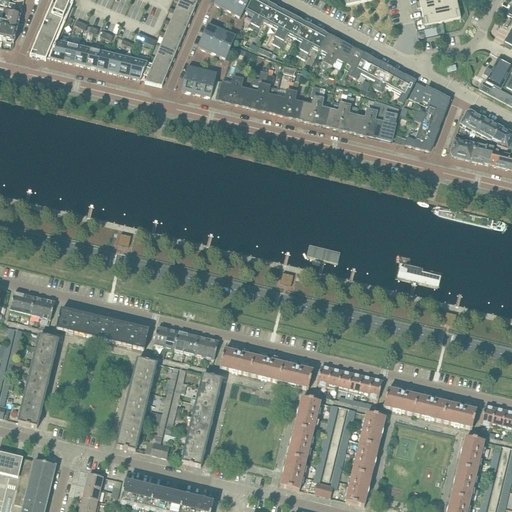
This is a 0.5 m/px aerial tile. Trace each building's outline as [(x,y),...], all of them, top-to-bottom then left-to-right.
[(53,0),(30,57),(46,61),(46,59),(50,50),(53,52),(53,51),(55,52),(56,50),(54,49),(57,42),(54,41),(71,0),(53,0)] [(175,11),(175,12),(191,19),(196,7),(180,0),(179,0),(173,0),(173,1),(179,3),(175,11)] [(222,10),(227,0),(216,0),(213,6),(222,10)] [(231,15),(237,4),(230,0),(227,0),(222,10),(231,15)] [(239,0),(237,4),(246,8),(250,0),(239,0)] [(258,0),(252,0),(246,14),(254,18),(249,28),(253,30),(267,4),(258,0)] [(418,0),(419,3),(416,3),(417,4),(418,10),(421,9),(425,27),(460,19),(455,0),(418,0)] [(240,20),(246,8),(237,4),(231,15),(240,20)] [(270,27),(279,11),(267,4),(253,30),(257,32),(262,23),(270,27)] [(1,21),(0,24),(0,27),(17,31),(21,13),(4,9),(2,14),(6,15),(5,19),(2,18),(1,21)] [(186,30),(191,19),(175,12),(175,11),(169,9),(168,13),(174,15),(170,23),(170,24),(186,30)] [(279,11),(270,27),(279,31),(274,41),(272,45),(276,47),(278,43),(280,39),(291,17),(290,17),(286,14),(284,13),(279,11)] [(278,43),(276,47),(280,49),(287,36),(289,37),(295,40),(304,24),(299,21),(297,20),(296,20),(294,19),(292,18),(291,17),(280,39),(278,43)] [(165,35),(181,42),(186,30),(170,24),(170,23),(165,21),(163,24),(169,27),(165,35)] [(304,24),(295,40),(303,44),(297,57),(301,59),(316,30),(304,24)] [(208,25),(203,37),(212,41),(217,29),(208,25)] [(0,27),(0,41),(6,43),(6,46),(10,47),(11,44),(13,44),(16,35),(17,31),(0,27)] [(217,29),(212,41),(221,45),(226,33),(217,29)] [(316,30),(301,59),(305,61),(311,49),(320,53),(328,37),(316,30)] [(423,31),(416,33),(418,39),(418,40),(425,39),(424,35),(423,31)] [(165,35),(160,32),(158,36),(164,38),(160,47),(176,54),(181,42),(165,35)] [(226,33),(221,45),(231,49),(236,37),(226,33)] [(203,37),(198,49),(207,53),(212,41),(203,37)] [(326,71),(329,65),(341,43),(328,37),(320,53),(328,58),(322,69),(326,71)] [(53,51),(53,52),(49,60),(63,63),(68,42),(59,40),(58,43),(57,42),(54,49),(56,50),(55,52),(53,51)] [(212,41),(207,53),(216,57),(221,45),(212,41)] [(68,42),(63,63),(74,66),(79,45),(68,42)] [(341,43),(329,65),(339,71),(342,65),(344,66),(353,50),(341,43)] [(74,66),(85,68),(90,48),(79,45),(74,66)] [(221,45),(216,57),(226,61),(231,49),(221,45)] [(251,45),(248,49),(256,53),(258,49),(255,47),(251,45)] [(160,47),(155,59),(171,65),(176,54),(160,47)] [(85,68),(96,71),(101,50),(90,48),(85,68)] [(259,49),(257,54),(269,59),(270,59),(270,58),(272,55),(259,49)] [(112,53),(101,50),(96,71),(107,73),(112,53)] [(243,59),(244,54),(234,50),(232,55),(243,59)] [(350,76),(354,78),(365,57),(353,50),(344,66),(353,71),(350,76)] [(107,73),(118,76),(123,56),(112,53),(107,73)] [(244,54),(243,59),(242,62),(242,64),(244,65),(253,60),(256,62),(257,59),(244,54)] [(134,58),(123,56),(118,76),(130,79),(134,58)] [(134,58),(130,79),(140,81),(142,76),(146,68),(147,64),(149,59),(135,56),(134,58)] [(361,75),(369,79),(378,63),(365,57),(354,78),(358,80),(361,75)] [(486,78),(484,82),(500,90),(511,67),(511,64),(498,57),(497,57),(490,71),(486,78)] [(166,77),(171,65),(155,59),(152,65),(147,64),(146,68),(166,77)] [(222,84),(218,102),(223,103),(222,104),(232,106),(240,72),(242,64),(242,62),(237,60),(232,80),(233,80),(232,87),(222,84)] [(374,89),(378,91),(390,70),(378,63),(369,79),(377,84),(374,89)] [(166,77),(146,68),(142,76),(147,78),(145,82),(144,84),(162,88),(166,77)] [(187,68),(184,81),(194,83),(197,70),(190,69),(187,68)] [(197,70),(194,83),(204,85),(207,73),(197,70)] [(249,91),(245,109),(249,110),(258,112),(264,88),(267,76),(268,72),(261,70),(259,79),(257,80),(252,79),(249,91)] [(385,88),(394,92),(402,76),(390,70),(378,91),(382,93),(385,88)] [(244,73),(240,72),(232,106),(241,108),(245,109),(249,91),(240,89),(244,73)] [(207,73),(204,85),(214,88),(215,82),(217,75),(207,73)] [(267,76),(264,88),(258,112),(267,114),(268,114),(272,115),(276,97),(278,91),(269,89),(270,83),(272,84),(273,78),(267,76)] [(415,83),(402,76),(394,92),(402,97),(399,102),(403,104),(415,83)] [(184,81),(181,93),(191,96),(194,83),(184,81)] [(194,83),(191,96),(201,98),(204,85),(194,83)] [(276,97),(272,115),(276,116),(285,119),(293,84),(288,83),(286,93),(287,93),(285,99),(276,97)] [(298,85),(293,84),(285,119),(294,121),(294,120),(299,121),(303,104),(294,101),(298,85)] [(204,85),(201,98),(211,100),(214,88),(204,85)] [(417,85),(411,100),(421,105),(424,99),(426,99),(424,103),(429,105),(428,108),(444,114),(447,106),(449,101),(442,98),(434,93),(426,89),(426,90),(417,85)] [(489,90),(482,86),(480,85),(478,90),(480,91),(498,101),(502,92),(491,86),(489,90)] [(303,104),(299,121),(303,122),(303,123),(312,125),(318,101),(321,89),(313,88),(311,99),(314,100),(312,106),(303,104)] [(318,101),(312,125),(321,127),(325,128),(330,110),(321,108),(325,92),(325,90),(321,89),(318,101)] [(502,92),(498,101),(511,108),(511,101),(510,100),(511,97),(502,92)] [(346,101),(339,132),(348,134),(348,133),(352,134),(356,117),(358,110),(352,108),(354,100),(350,99),(347,98),(346,101)] [(330,110),(325,128),(330,129),(339,132),(346,101),(341,100),(340,106),(331,104),(330,110)] [(371,114),(365,138),(374,140),(375,140),(378,141),(383,123),(387,107),(374,103),(373,109),(371,114)] [(383,123),(378,141),(391,144),(397,117),(399,111),(387,107),(383,123)] [(417,114),(415,118),(439,127),(444,114),(428,108),(425,117),(417,114)] [(365,119),(356,117),(352,134),(356,135),(356,136),(365,138),(371,114),(367,113),(365,119)] [(471,132),(476,134),(483,120),(470,113),(466,114),(460,126),(466,129),(465,131),(470,134),(471,132)] [(439,127),(415,118),(414,122),(420,124),(417,134),(434,140),(439,127)] [(499,128),(483,120),(476,134),(482,137),(481,139),(486,142),(487,140),(492,142),(499,128)] [(511,134),(499,128),(492,142),(498,145),(496,148),(507,152),(510,154),(511,154),(511,146),(510,145),(511,142),(511,134)] [(406,142),(405,147),(413,149),(429,153),(434,140),(417,134),(416,134),(415,134),(406,137),(407,140),(406,142)] [(454,141),(451,155),(453,158),(471,163),(474,147),(476,141),(473,140),(469,138),(468,143),(462,141),(462,143),(454,141)] [(493,151),(474,147),(471,163),(489,167),(493,151)] [(511,173),(511,170),(511,154),(510,154),(509,157),(503,156),(503,159),(500,158),(500,160),(496,159),(498,152),(493,151),(489,167),(511,173)] [(0,172),(0,184),(42,195),(45,183),(0,172)] [(55,185),(52,197),(111,211),(114,199),(55,185)] [(122,205),(120,214),(172,226),(175,217),(122,205)] [(184,218),(182,229),(236,242),(239,231),(184,218)] [(248,233),(246,244),(297,256),(299,246),(248,233)] [(118,245),(118,246),(127,248),(128,248),(129,248),(131,238),(120,235),(118,245)] [(309,248),(306,259),(337,266),(340,255),(309,248)] [(351,255),(347,269),(386,278),(390,264),(351,255)] [(400,263),(396,280),(439,290),(443,273),(400,263)] [(280,284),(280,285),(281,285),(290,287),(291,287),(293,277),(282,274),(280,284)] [(494,289),(451,279),(448,293),(490,303),(494,289)] [(511,293),(503,291),(500,305),(511,307),(511,293)] [(9,312),(19,315),(24,296),(14,293),(9,312)] [(24,296),(19,315),(30,317),(34,298),(24,296)] [(30,317),(40,320),(44,301),(34,298),(30,317)] [(55,303),(44,301),(40,320),(50,322),(55,303)] [(75,315),(61,311),(56,330),(68,333),(68,334),(70,335),(75,315)] [(443,324),(443,325),(444,325),(452,327),(453,327),(454,326),(455,321),(456,316),(445,314),(443,323),(443,324)] [(85,337),(88,328),(90,318),(75,315),(70,335),(73,335),(73,334),(85,337)] [(105,322),(90,318),(88,328),(85,337),(97,340),(97,341),(100,342),(105,322)] [(115,344),(117,335),(119,325),(105,322),(100,342),(102,342),(103,341),(115,344)] [(126,348),(129,349),(134,329),(119,325),(117,335),(115,344),(127,347),(126,348)] [(158,328),(156,334),(153,347),(163,349),(168,331),(158,328)] [(132,348),(144,351),(149,332),(134,329),(129,349),(131,349),(132,348)] [(161,358),(161,359),(164,360),(164,359),(166,350),(173,352),(178,333),(168,331),(163,349),(161,358)] [(173,352),(183,354),(188,335),(178,333),(173,352)] [(183,354),(194,356),(198,338),(188,335),(183,354)] [(55,353),(58,341),(39,337),(32,366),(51,371),(54,359),(55,359),(56,354),(55,353)] [(194,356),(204,359),(208,340),(198,338),(194,356)] [(204,359),(214,361),(218,343),(208,340),(204,359)] [(230,352),(224,351),(219,370),(232,373),(232,374),(237,375),(237,374),(249,377),(253,358),(247,357),(248,354),(242,352),(242,355),(236,354),(237,351),(231,349),(230,352)] [(266,381),(278,384),(283,365),(277,364),(277,361),(272,359),(271,362),(265,361),(266,358),(260,357),(260,360),(253,358),(249,377),(261,380),(261,381),(266,382),(266,381)] [(149,394),(156,365),(137,360),(134,373),(133,372),(132,378),(133,378),(130,390),(149,394)] [(296,388),(308,391),(312,372),(306,371),(307,368),(301,366),(300,369),(295,368),(295,365),(290,364),(289,367),(283,365),(278,384),(290,387),(290,388),(295,389),(296,388)] [(51,371),(32,366),(25,395),(44,400),(47,388),(48,388),(49,383),(48,383),(51,371)] [(316,386),(326,389),(331,370),(321,368),(316,386)] [(326,389),(337,391),(341,373),(331,370),(326,389)] [(337,391),(347,394),(351,375),(341,373),(337,391)] [(352,395),(357,396),(362,378),(351,375),(347,394),(345,400),(344,404),(351,405),(352,401),(350,401),(352,395)] [(202,376),(195,405),(215,410),(217,398),(218,398),(220,393),(219,393),(222,381),(202,376)] [(357,396),(367,399),(372,380),(362,378),(357,396)] [(382,383),(372,380),(367,399),(378,401),(382,383)] [(394,392),(388,390),(385,400),(383,409),(395,412),(395,413),(401,415),(401,414),(413,417),(415,407),(417,398),(411,396),(412,393),(406,392),(405,395),(400,393),(401,390),(395,389),(394,392)] [(126,407),(123,419),(142,424),(149,394),(130,390),(127,402),(126,402),(125,407),(126,407)] [(44,400),(25,395),(18,425),(37,429),(40,417),(41,417),(42,412),(41,412),(44,400)] [(430,421),(442,424),(444,415),(447,405),(440,403),(441,400),(435,399),(434,402),(429,400),(430,397),(424,396),(423,399),(417,398),(415,407),(413,417),(425,419),(424,420),(430,421)] [(320,404),(308,401),(301,399),(298,412),(297,412),(296,417),(297,417),(294,429),(313,433),(320,404)] [(459,428),(471,431),(476,412),(469,410),(470,407),(464,406),(464,409),(458,407),(459,404),(453,403),(452,406),(447,405),(444,415),(442,424),(454,427),(459,428)] [(195,405),(188,435),(207,439),(210,427),(211,427),(213,422),(212,422),(215,410),(195,405)] [(319,485),(338,408),(331,407),(313,484),(317,485),(317,484),(319,485)] [(480,426),(490,428),(495,410),(484,407),(480,426)] [(329,483),(346,410),(340,409),(323,482),(329,483)] [(490,428),(500,431),(505,412),(495,410),(490,428)] [(349,411),(330,488),(333,488),(336,489),(355,412),(349,411)] [(500,431),(511,433),(511,427),(511,413),(505,412),(500,431)] [(366,415),(359,444),(378,449),(381,437),(382,438),(383,432),(382,432),(385,420),(366,415)] [(135,453),(142,424),(123,419),(120,431),(119,431),(118,436),(119,436),(116,448),(135,453)] [(290,446),(287,458),(306,462),(313,433),(294,429),(291,441),(290,441),(289,446),(290,446)] [(205,451),(207,439),(188,435),(181,464),(200,469),(203,456),(204,457),(206,452),(205,451)] [(484,443),(471,440),(465,439),(462,451),(461,451),(460,456),(461,457),(458,468),(477,473),(484,443)] [(359,444),(352,473),(371,478),(374,467),(375,467),(376,461),(375,461),(378,449),(359,444)] [(150,457),(157,459),(158,459),(161,447),(160,447),(155,446),(153,445),(150,457)] [(485,511),(501,448),(495,446),(479,511),(485,511)] [(161,447),(158,459),(160,459),(166,461),(166,460),(169,449),(167,449),(162,448),(161,447)] [(504,448),(488,511),(494,511),(510,450),(504,448)] [(511,451),(497,511),(504,511),(511,478),(511,451)] [(0,475),(18,480),(23,460),(0,454),(0,475)] [(283,475),(280,488),(299,492),(306,462),(287,458),(284,470),(283,470),(282,475),(283,475)] [(44,511),(55,467),(34,462),(34,463),(25,461),(14,507),(23,509),(21,511),(44,511)] [(454,486),(451,497),(470,502),(477,473),(458,468),(455,480),(454,480),(453,485),(454,486)] [(352,473),(345,503),(364,508),(367,496),(368,496),(369,490),(368,490),(371,478),(352,473)] [(88,476),(85,487),(100,491),(103,479),(88,476)] [(137,487),(125,484),(120,503),(150,510),(154,491),(142,489),(143,487),(137,486),(137,487)] [(317,485),(314,496),(322,498),(325,486),(319,485),(317,484),(317,485)] [(325,486),(322,498),(330,500),(333,488),(330,488),(325,486)] [(97,503),(100,491),(85,487),(83,499),(97,503)] [(150,510),(158,511),(180,511),(183,498),(171,496),(172,494),(167,493),(166,494),(154,491),(150,510)] [(467,511),(470,502),(451,497),(448,510),(447,509),(446,511),(467,511)] [(180,511),(211,511),(213,506),(200,503),(201,501),(196,500),(195,501),(183,498),(180,511)] [(83,499),(80,511),(84,511),(94,511),(97,503),(83,499)]
